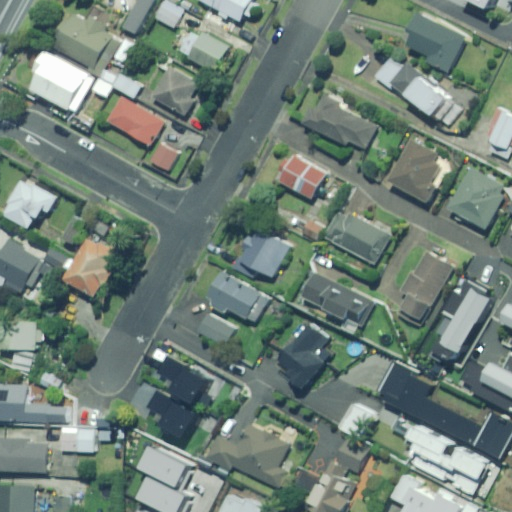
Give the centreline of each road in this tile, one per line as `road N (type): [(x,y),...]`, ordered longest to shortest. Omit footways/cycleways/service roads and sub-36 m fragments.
road 1 (residential): [(495,255),(388,203),(360,173),(253,115)]
road 2 (unknown): [(137,321),(264,393),(314,410),(352,403),(374,374)]
road 3 (unknown): [(281,65),(511,173)]
road 4 (residential): [(193,222),(0,120)]
road 5 (residential): [(193,222),(111,368)]
road 6 (unknown): [(428,222),(386,288),(327,266)]
road 7 (residential): [(318,0),(253,115)]
road 8 (residential): [(253,115),(193,222)]
